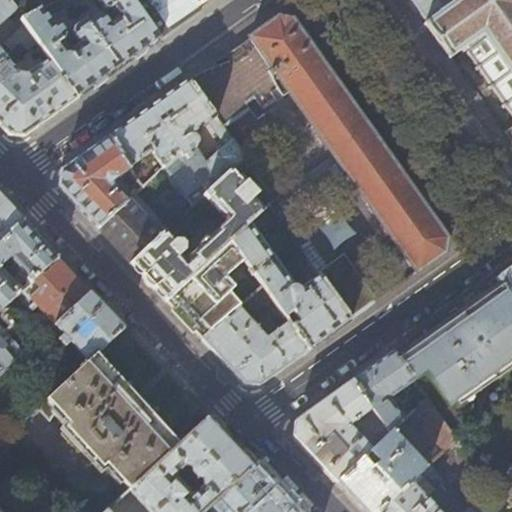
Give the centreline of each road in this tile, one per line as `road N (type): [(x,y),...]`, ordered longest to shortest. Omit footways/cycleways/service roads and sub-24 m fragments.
road 1 (residential): [(10,179),(247,423)]
road 2 (residential): [(247,423),(511,233)]
road 3 (residential): [(254,0),(10,179)]
road 4 (residential): [(247,423),(329,511)]
